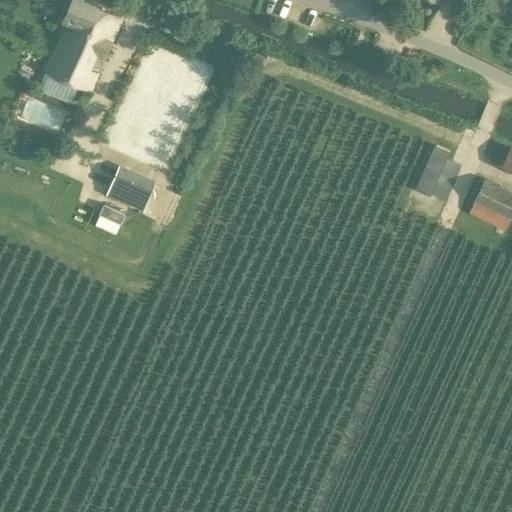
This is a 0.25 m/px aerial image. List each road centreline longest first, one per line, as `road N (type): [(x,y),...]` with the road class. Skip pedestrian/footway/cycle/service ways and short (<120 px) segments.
road 1 (track): [(314,511),(509,83)]
road 2 (unclassified): [(511,84),(313,0)]
